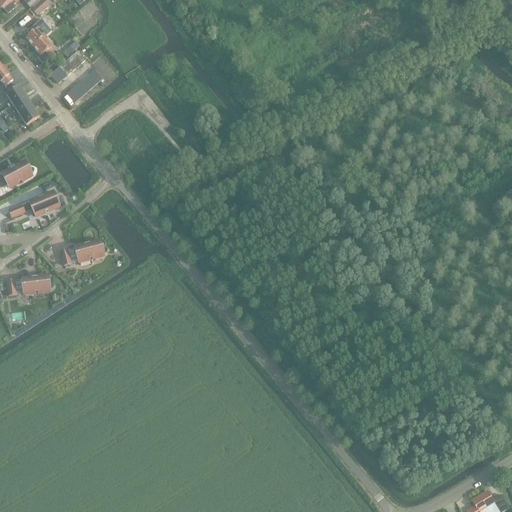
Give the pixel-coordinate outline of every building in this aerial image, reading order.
[(0,0),(0,8),(1,10),(3,9),(8,15),(15,9),(12,6),(19,0),(0,0)] [(26,0),(24,2),(27,5),(27,6),(30,9),(32,7),(33,8),(43,0),(26,0)] [(47,0),(43,0),(33,8),(33,9),(32,10),(37,17),(45,10),(51,4),(47,0)] [(30,35),(26,39),(33,48),(46,38),(52,33),(41,20),(35,26),(27,32),(30,35)] [(46,38),(33,48),(41,57),(45,53),(48,57),(55,50),(53,47),(46,38)] [(67,58),(72,53),(80,47),(75,42),(63,53),(67,58)] [(73,56),(81,65),(86,61),(78,52),(73,56)] [(68,60),(76,69),(81,65),(73,56),(68,60)] [(64,64),(72,73),(76,69),(68,60),(64,64)] [(59,68),(67,77),(72,73),(64,64),(59,68)] [(0,81),(5,87),(5,88),(13,81),(9,76),(0,65),(0,81)] [(55,72),(63,81),(67,77),(59,68),(55,72)] [(89,75),(97,84),(102,80),(94,71),(89,75)] [(50,76),(58,85),(63,81),(55,72),(50,76)] [(85,79),(93,88),(97,84),(89,75),(85,79)] [(80,83),(88,92),(93,88),(85,79),(80,83)] [(76,87),(84,96),(88,92),(80,83),(76,87)] [(71,91),(79,100),(84,96),(76,87),(71,91)] [(14,106),(25,98),(19,88),(7,96),(14,106)] [(79,100),(71,91),(66,95),(74,104),(79,100)] [(25,98),(14,106),(20,116),(32,108),(25,98)] [(32,108),(20,116),(27,126),(39,119),(32,108)] [(5,124),(0,128),(4,134),(9,129),(5,124)] [(2,175),(10,189),(32,177),(31,176),(32,175),(34,173),(34,172),(34,170),(33,169),(31,169),(29,169),(28,170),(24,163),(2,175)] [(30,203),(36,217),(59,208),(58,207),(60,206),(61,205),(62,203),(62,201),(61,200),(59,200),(57,200),(56,200),(53,193),(30,203)] [(8,212),(11,219),(26,213),(22,206),(8,212)] [(75,248),(79,263),(103,257),(103,256),(105,255),(106,254),(107,253),(108,251),(106,250),(105,249),(103,249),(101,249),(100,242),(75,248)] [(71,265),(68,250),(60,252),(64,267),(71,265)] [(23,280),(25,295),(49,292),(49,291),(51,291),(52,290),(53,288),(54,287),(53,285),(52,285),(50,284),(48,284),(47,277),(23,280)] [(17,296),(15,281),(7,282),(9,297),(17,296)] [(472,502),(475,507),(466,511),(480,511),(494,504),(498,511),(503,511),(508,509),(501,496),(492,501),(487,492),(472,502)]
